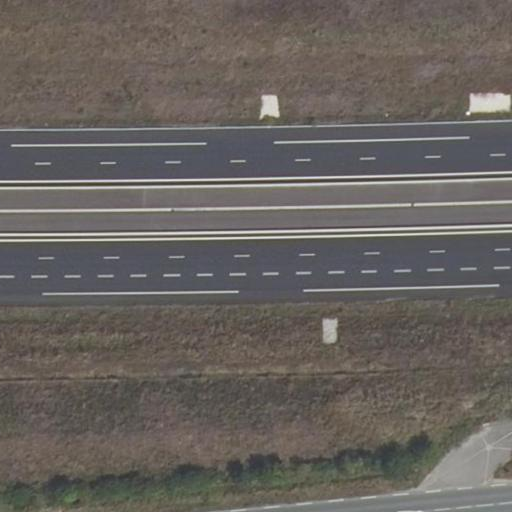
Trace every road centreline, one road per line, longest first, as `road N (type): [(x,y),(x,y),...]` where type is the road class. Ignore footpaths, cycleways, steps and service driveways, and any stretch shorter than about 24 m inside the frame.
road 1 (track): [(0,69),(511,59)]
road 2 (trunk): [(0,275),(511,266)]
road 3 (trunk): [(511,154),(0,157)]
